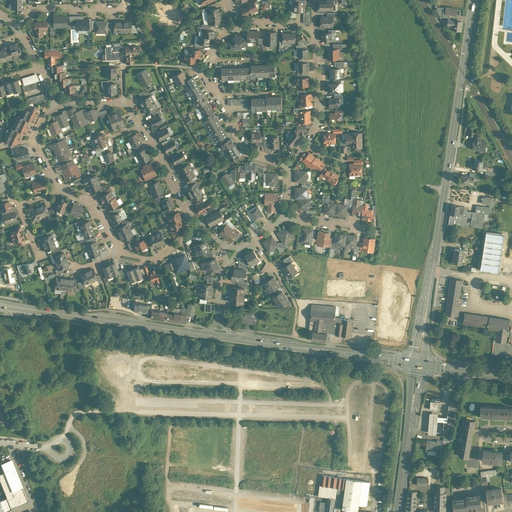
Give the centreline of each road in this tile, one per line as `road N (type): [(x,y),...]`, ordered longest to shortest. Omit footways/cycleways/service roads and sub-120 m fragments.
road 1 (secondary): [(472,0),(418,363)]
road 2 (secondary): [(0,305),(201,333)]
road 3 (secondary): [(241,339),(418,363)]
road 4 (primary): [(397,511),(418,363)]
